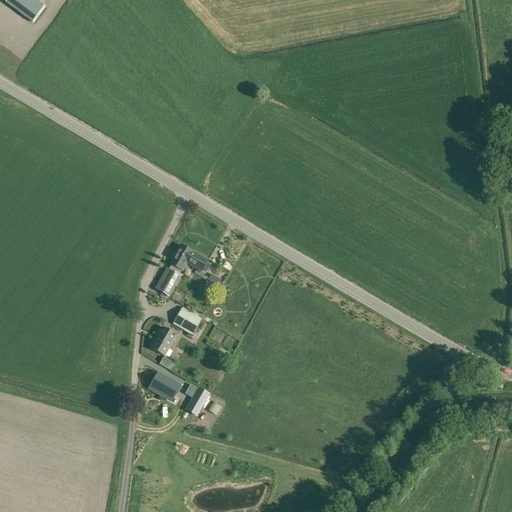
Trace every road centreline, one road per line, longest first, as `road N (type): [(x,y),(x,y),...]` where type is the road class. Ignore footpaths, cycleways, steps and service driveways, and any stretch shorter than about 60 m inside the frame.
road 1 (tertiary): [(511,375),(189,194)]
road 2 (unclassified): [(189,194),(144,280),(133,416)]
road 3 (tertiary): [(189,194),(0,82)]
